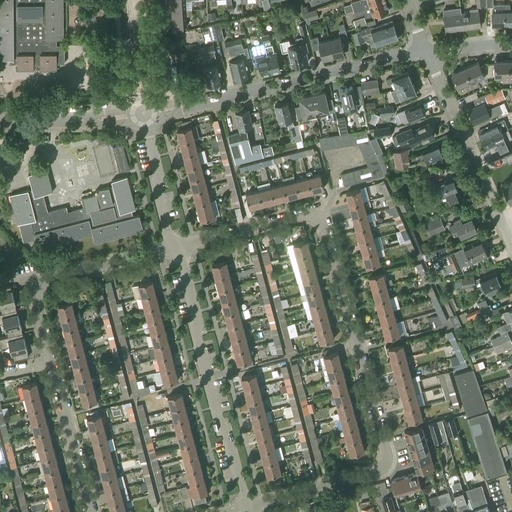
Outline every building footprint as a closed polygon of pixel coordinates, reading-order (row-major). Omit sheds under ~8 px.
[(0,0),(0,58),(9,58),(9,63),(17,63),(17,69),(33,69),(33,65),(40,65),(40,69),(56,69),(56,63),(64,63),(64,49),(56,49),(56,39),(63,39),(62,0),(0,0)] [(167,0),(168,11),(167,11),(167,12),(169,12),(186,11),(185,0),(191,0),(192,0),(167,0)] [(268,0),(261,0),(264,11),(270,9),(268,0)] [(385,0),(356,0),(351,2),(351,4),(354,12),(366,8),(385,1),(385,0)] [(486,0),(487,7),(493,7),(493,11),(492,12),(492,25),(504,25),(504,4),(503,0),(486,0)] [(365,18),(353,21),(355,27),(374,21),(373,16),(389,11),(385,1),(366,8),(354,12),(356,17),(364,14),(365,18)] [(346,14),(354,12),(351,4),(344,7),(346,14)] [(308,6),(303,7),(307,25),(311,24),(310,20),(319,18),(317,9),(309,11),(308,6)] [(460,8),(443,10),(444,16),(446,31),(463,29),(461,14),(460,8)] [(470,13),(461,14),(463,29),(480,26),(478,11),(478,12),(477,9),(469,10),(470,13)] [(169,25),(168,26),(168,27),(169,27),(174,27),(174,32),(178,31),(183,31),(185,31),(184,26),(187,26),(186,16),(192,15),(192,10),(186,11),(169,12),(169,25)] [(299,25),(301,33),(307,31),(305,23),(304,24),(304,21),(299,22),(299,25)] [(371,27),(352,34),(356,44),(369,40),(372,47),(395,39),(397,36),(392,21),(371,28),(371,27)] [(220,23),(214,24),(215,29),(218,39),(218,40),(224,39),(220,23)] [(214,24),(208,25),(212,41),(218,39),(215,29),(214,24)] [(340,36),(329,39),(333,56),(344,53),(342,43),(348,41),(347,36),(344,24),(338,26),(339,31),(338,31),(340,36)] [(289,39),(280,41),(282,52),(289,50),(293,66),(308,62),(305,52),(307,51),(305,43),(303,43),(302,36),(296,38),(297,42),(290,44),(289,39)] [(317,37),(310,38),(313,50),(320,48),(322,59),(333,56),(329,39),(318,42),(317,37)] [(241,38),(233,40),(242,77),(243,76),(245,78),(247,77),(248,75),(250,75),(245,56),(244,57),(242,49),(243,49),(241,38)] [(233,40),(224,42),(226,48),(228,48),(230,60),(229,60),(233,79),(235,78),(236,80),(239,79),(240,77),(242,77),(233,40)] [(264,44),(253,46),(253,47),(249,48),(251,57),(255,56),(255,57),(258,57),(262,73),(260,74),(271,71),(265,46),(264,44)] [(272,44),(265,46),(271,71),(281,69),(280,69),(276,52),(274,52),(272,44)] [(214,45),(206,47),(215,83),(217,83),(218,84),(221,83),(221,82),(223,81),(218,62),(217,63),(214,51),(215,51),(214,45)] [(206,47),(198,48),(199,55),(202,54),(203,58),(202,58),(204,66),(202,66),(207,85),(209,85),(210,86),(212,85),(213,84),(215,83),(206,47)] [(494,64),(488,65),(489,76),(503,76),(503,82),(509,82),(508,61),(494,61),(494,64)] [(478,62),(465,68),(473,87),(479,85),(476,79),(484,76),(484,78),(488,76),(489,76),(488,65),(485,65),(480,67),(478,62)] [(465,68),(451,74),(458,88),(465,84),(468,90),(473,87),(465,68)] [(392,77),(386,80),(388,85),(394,82),(397,88),(411,82),(411,81),(412,79),(411,77),(409,76),(407,71),(392,77)] [(377,80),(361,82),(363,95),(379,92),(377,80)] [(391,91),(395,102),(416,94),(414,88),(415,87),(414,84),(412,84),(411,82),(397,88),(391,91)] [(352,87),(340,90),(346,114),(358,111),(356,105),(364,103),(360,85),(352,87)] [(501,89),(484,96),(488,105),(505,98),(501,89)] [(475,91),(464,96),(466,102),(478,97),(475,91)] [(324,92),(312,95),(316,114),(323,112),(325,119),(330,118),(331,121),(337,120),(333,104),(327,106),(324,92)] [(296,113),(298,119),(300,128),(306,127),(305,123),(310,122),(309,116),(316,114),(312,95),(299,97),(302,111),(296,113)] [(277,104),(275,105),(279,122),(286,120),(289,129),(292,142),(302,140),(300,128),(298,119),(293,120),(292,119),(288,101),(282,103),(281,102),(278,103),(277,104)] [(498,105),(487,110),(484,102),(468,110),(474,122),(489,116),(490,117),(502,112),(498,105)] [(420,103),(397,112),(399,117),(402,116),(405,123),(410,121),(411,123),(420,120),(419,117),(425,115),(424,113),(425,112),(423,109),(422,108),(420,103)] [(235,113),(240,133),(247,131),(246,127),(252,125),(248,110),(235,113)] [(344,116),(337,118),(340,134),(348,133),(344,116)] [(221,132),(217,120),(212,121),(215,133),(221,132)] [(504,120),(478,132),(482,141),(508,129),(504,120)] [(411,129),(397,135),(400,143),(409,139),(412,145),(434,136),(433,135),(434,133),(433,129),(431,129),(429,124),(412,131),(411,129)] [(196,125),(191,126),(177,130),(180,142),(194,138),(207,135),(207,133),(203,132),(198,133),(196,125)] [(390,127),(374,129),(375,137),(391,135),(390,127)] [(511,138),(508,129),(482,141),(486,150),(511,138)] [(365,130),(340,134),(319,138),(321,149),(358,143),(368,167),(341,174),(344,186),(385,175),(384,174),(388,173),(379,154),(376,155),(365,130)] [(251,146),(247,131),(240,133),(228,136),(235,164),(263,157),(263,156),(270,154),(269,149),(262,151),(260,144),(251,146)] [(224,145),(221,132),(215,133),(219,147),(224,145)] [(198,152),(194,138),(180,142),(184,156),(198,152)] [(123,144),(113,146),(119,172),(130,169),(123,144)] [(228,158),(224,145),(219,147),(222,159),(228,158)] [(406,150),(394,153),(398,167),(409,165),(409,164),(425,158),(427,163),(442,156),(442,154),(442,153),(441,150),(440,150),(438,145),(410,157),(410,156),(408,156),(406,150)] [(313,148),(301,151),(302,156),(314,153),(313,148)] [(302,156),(301,151),(288,154),(290,159),(302,156)] [(187,169),(201,165),(198,152),(184,156),(187,169)] [(278,163),(290,159),(288,154),(276,157),(278,163)] [(278,163),(276,157),(264,160),(265,166),(278,163)] [(231,171),(228,158),(222,159),(225,172),(231,171)] [(265,166),(264,160),(251,164),(253,169),(265,166)] [(253,169),(251,164),(238,167),(240,173),(253,169)] [(205,178),(201,165),(187,169),(190,182),(205,178)] [(28,190),(10,195),(18,224),(19,224),(24,242),(25,242),(25,241),(36,238),(38,248),(93,234),(95,242),(143,230),(139,214),(133,216),(132,209),(136,208),(127,176),(111,180),(113,187),(109,188),(109,187),(96,190),(97,194),(82,198),(84,207),(72,211),(72,212),(68,213),(66,207),(48,212),(43,194),(53,192),(47,169),(28,174),(33,190),(29,191),(28,190)] [(234,184),(231,171),(225,172),(229,185),(234,184)] [(320,174),(308,177),(312,191),(324,188),(320,174)] [(312,191),(308,177),(295,180),(299,194),(312,191)] [(396,177),(389,180),(393,189),(400,186),(396,177)] [(432,177),(426,179),(431,192),(431,191),(434,199),(445,194),(449,204),(460,200),(456,190),(457,190),(456,188),(457,186),(455,183),(454,183),(452,178),(436,185),(435,183),(432,177)] [(208,191),(205,178),(190,182),(194,195),(208,191)] [(299,194),(295,180),(283,184),(287,198),(299,194)] [(379,185),(384,196),(389,194),(384,182),(379,185)] [(511,182),(502,187),(506,196),(511,193),(511,182)] [(238,197),(234,184),(229,185),(232,198),(238,197)] [(287,198),(283,184),(271,187),(274,201),(287,198)] [(274,201),(271,187),(258,190),(262,204),(274,201)] [(345,193),(349,205),(368,200),(367,200),(366,196),(362,197),(360,189),(345,193)] [(262,204),(258,190),(246,194),(250,208),(262,204)] [(212,204),(208,191),(194,195),(197,208),(212,204)] [(394,206),(389,194),(384,196),(389,208),(394,206)] [(371,212),(368,200),(349,205),(352,217),(371,212)] [(215,217),(212,204),(197,208),(200,220),(215,217)] [(449,205),(437,210),(440,216),(446,214),(447,216),(452,214),(451,212),(451,211),(449,205)] [(399,217),(394,206),(389,208),(394,219),(399,217)] [(376,224),(374,219),(372,212),(371,212),(352,217),(356,230),(370,226),(376,224)] [(405,229),(399,217),(394,219),(399,231),(405,229)] [(439,217),(425,223),(430,235),(444,229),(439,217)] [(454,223),(450,225),(454,235),(459,233),(461,237),(477,230),(476,229),(476,230),(471,219),(471,218),(462,222),(460,218),(454,221),(454,223)] [(373,238),(370,226),(356,230),(359,242),(373,238)] [(410,240),(405,229),(399,231),(396,232),(399,244),(404,243),(410,240)] [(378,237),(373,238),(359,242),(362,254),(381,250),(378,237)] [(464,248),(441,258),(444,266),(484,247),(480,239),(463,247),(464,248)] [(293,244),(296,256),(310,252),(307,240),(293,244)] [(415,252),(410,240),(404,243),(410,254),(415,252)] [(427,262),(425,263),(428,271),(431,278),(432,278),(434,283),(443,280),(444,281),(449,278),(447,273),(470,262),(471,263),(472,263),(474,264),(477,262),(477,260),(488,256),(484,247),(444,266),(446,269),(440,271),(440,270),(434,273),(432,269),(431,269),(430,267),(429,267),(427,262)] [(380,263),(378,257),(384,256),(382,249),(381,250),(362,254),(366,267),(380,263)] [(262,252),(265,265),(271,263),(267,251),(262,252)] [(436,251),(425,253),(426,260),(437,258),(436,251)] [(296,256),(299,268),(314,264),(310,252),(296,256)] [(251,254),(255,267),(260,265),(257,253),(251,254)] [(212,265),(215,277),(229,273),(226,261),(212,265)] [(265,265),(268,277),(274,276),(271,263),(265,265)] [(420,263),(414,265),(420,277),(425,275),(420,263)] [(299,268),(303,281),(317,277),(314,264),(299,268)] [(255,267),(258,279),(263,278),(260,265),(255,267)] [(372,289),(386,285),(392,284),(391,279),(385,280),(382,272),(368,276),(372,289)] [(473,276),(461,279),(463,287),(474,285),(475,290),(480,293),(484,291),(485,291),(486,291),(487,293),(493,290),(492,288),(500,284),(495,272),(480,279),(479,277),(473,279),(473,276)] [(215,277),(219,289),(233,286),(229,273),(215,277)] [(430,286),(425,275),(420,277),(425,289),(430,286)] [(268,277),(271,289),(277,288),(274,276),(268,277)] [(303,281),(306,293),(320,289),(317,277),(303,281)] [(258,279),(261,292),(266,290),(263,278),(258,279)] [(112,280),(104,282),(110,305),(116,303),(113,291),(114,291),(112,280)] [(152,280),(138,284),(141,297),(155,293),(152,280)] [(389,297),(386,285),(372,289),(375,301),(389,297)] [(10,286),(0,288),(0,310),(1,314),(16,310),(10,286)] [(219,289),(222,302),(236,298),(233,286),(219,289)] [(435,298),(430,286),(425,289),(430,300),(435,298)] [(271,289),(275,302),(280,300),(277,288),(271,289)] [(306,293),(310,305),(324,301),(320,289),(306,293)] [(264,304),(270,302),(266,290),(261,292),(262,296),(258,297),(260,303),(250,305),(250,307),(264,304)] [(155,293),(141,297),(144,309),(158,305),(155,293)] [(102,294),(97,295),(100,307),(105,306),(102,294)] [(393,310),(389,297),(375,301),(378,313),(393,310)] [(222,302),(225,314),(239,310),(236,298),(222,302)] [(441,310),(435,298),(430,300),(435,312),(441,310)] [(448,299),(443,302),(454,328),(462,325),(457,314),(455,314),(453,311),(457,310),(452,298),(448,300),(448,299)] [(275,302),(278,314),(283,313),(280,300),(275,302)] [(310,305),(313,318),(327,314),(324,301),(310,305)] [(71,302),(57,305),(60,317),(75,314),(71,302)] [(264,304),(267,316),(273,315),(270,302),(264,304)] [(116,303),(110,305),(113,317),(119,315),(116,303)] [(466,311),(458,315),(462,324),(468,321),(492,310),(490,304),(480,309),(479,308),(467,314),(466,311)] [(158,305),(144,309),(148,321),(162,318),(158,305)] [(105,306),(100,307),(103,320),(109,318),(105,306)] [(498,308),(488,313),(491,319),(501,315),(498,308)] [(16,310),(1,314),(7,337),(22,333),(16,310)] [(225,314),(228,326),(242,323),(239,310),(225,314)] [(396,322),(393,310),(378,313),(382,326),(396,322)] [(446,321),(441,310),(435,312),(440,323),(446,321)] [(278,314),(281,327),(286,325),(283,313),(278,314)] [(75,314),(60,317),(64,330),(78,326),(75,314)] [(313,318),(316,330),(330,326),(327,314),(313,318)] [(119,315),(113,317),(117,329),(122,328),(119,315)] [(267,316),(270,329),(276,327),(273,315),(267,316)] [(428,318),(431,328),(436,327),(436,326),(434,316),(428,318)] [(109,318),(103,320),(106,332),(112,331),(109,318)] [(162,318),(148,321),(151,334),(165,330),(162,318)] [(399,334),(396,322),(382,326),(385,338),(399,334)] [(228,326),(232,339),(245,335),(242,323),(228,326)] [(281,327),(284,339),(290,338),(289,337),(297,335),(295,329),(288,331),(286,325),(281,327)] [(78,326),(64,330),(67,342),(81,339),(78,326)] [(330,326),(316,330),(319,342),(334,338),(330,326)] [(270,329),(274,341),(279,339),(276,327),(270,329)] [(122,328),(117,329),(120,342),(126,340),(122,328)] [(165,330),(151,334),(154,346),(168,343),(165,330)] [(112,331),(106,332),(110,344),(115,343),(112,331)] [(445,333),(450,345),(455,342),(450,331),(445,333)] [(7,337),(7,338),(0,339),(0,344),(1,348),(10,346),(14,360),(29,356),(22,333),(7,337)] [(507,333),(490,340),(493,346),(510,339),(507,333)] [(232,339),(235,351),(249,348),(245,335),(232,339)] [(290,338),(284,339),(287,351),(293,350),(290,338)] [(81,339),(67,342),(70,355),(84,351),(81,339)] [(279,339),(274,341),(277,353),(282,352),(279,339)] [(487,350),(470,357),(471,361),(489,354),(489,352),(495,350),(496,353),(511,346),(511,344),(510,339),(493,346),(493,347),(487,350)] [(126,340),(120,342),(123,354),(129,353),(126,340)] [(461,355),(455,342),(450,345),(456,357),(461,355)] [(115,343),(110,344),(113,357),(119,355),(115,343)] [(168,343),(154,346),(157,359),(171,355),(168,343)] [(402,344),(388,348),(392,360),(406,357),(402,344)] [(249,348),(235,351),(238,364),(252,360),(249,348)] [(84,351),(70,355),(73,367),(87,363),(84,351)] [(337,352),(323,356),(327,368),(341,364),(337,352)] [(129,353),(123,354),(127,367),(132,365),(129,353)] [(119,355),(113,357),(116,369),(122,368),(119,355)] [(171,355),(157,359),(161,371),(175,367),(171,355)] [(466,366),(463,360),(461,355),(456,357),(449,359),(452,371),(460,369),(466,366)] [(406,357),(392,360),(395,373),(409,369),(406,357)] [(87,363),(73,367),(76,379),(91,376),(87,363)] [(297,363),(291,365),(294,376),(300,375),(297,363)] [(341,364),(327,368),(330,380),(344,376),(341,364)] [(132,365),(127,367),(130,379),(135,377),(132,365)] [(286,366),(281,367),(284,379),(290,378),(286,366)] [(175,367),(161,371),(164,383),(178,380),(175,367)] [(474,367),(453,374),(467,417),(489,489),(510,482),(502,455),(508,453),(505,444),(499,446),(488,410),(487,410),(474,367)] [(122,368),(116,369),(119,382),(125,380),(122,368)] [(409,369),(395,373),(398,385),(412,381),(409,369)] [(453,384),(449,371),(438,374),(442,387),(453,384)] [(256,373),(241,377),(245,389),(259,386),(256,373)] [(300,375),(294,376),(298,389),(303,387),(300,375)] [(91,376),(76,379),(80,392),(94,388),(91,376)] [(344,376),(330,380),(333,393),(347,389),(344,376)] [(135,377),(130,379),(133,391),(137,390),(139,395),(149,392),(148,386),(146,387),(144,380),(136,381),(135,377)] [(290,378),(284,379),(287,392),(293,390),(290,378)] [(125,380),(119,382),(123,393),(120,394),(121,399),(129,397),(125,380)] [(412,381),(398,385),(402,398),(416,394),(412,381)] [(36,382),(22,386),(25,398),(39,394),(36,382)] [(457,396),(453,384),(442,387),(446,399),(451,398),(457,396)] [(259,386),(245,389),(248,402),(262,398),(259,386)] [(303,387),(298,389),(301,401),(306,400),(303,387)] [(94,388),(80,392),(83,404),(97,400),(94,388)] [(347,389),(333,393),(337,405),(351,401),(347,389)] [(293,390),(287,392),(291,404),(296,403),(293,390)] [(181,393),(167,397),(171,409),(185,405),(181,393)] [(39,394),(25,398),(28,411),(42,407),(39,394)] [(416,394),(402,398),(405,410),(419,406),(416,394)] [(461,408),(457,396),(451,398),(455,410),(461,408)] [(262,398),(248,402),(251,414),(265,411),(262,398)] [(306,400),(301,401),(304,414),(310,412),(306,400)] [(339,413),(332,414),(333,419),(340,418),(354,414),(351,401),(337,405),(339,413)] [(296,403),(291,404),(294,416),(299,415),(296,403)] [(0,405),(0,404),(0,418),(3,417),(2,414),(8,412),(7,407),(1,408),(0,405)] [(142,404),(137,405),(140,417),(145,416),(142,404)] [(171,410),(166,411),(167,415),(172,414),(174,421),(188,418),(185,405),(171,409),(171,410)] [(132,406),(126,408),(129,420),(135,418),(132,406)] [(419,406),(405,410),(408,422),(422,418),(419,406)] [(42,407),(28,411),(31,423),(46,419),(42,407)] [(265,411),(251,414),(254,427),(268,423),(265,411)] [(310,412),(304,414),(307,426),(313,425),(310,412)] [(92,416),(86,418),(90,430),(104,426),(101,414),(99,414),(92,416)] [(354,414),(340,418),(343,430),(357,426),(354,414)] [(299,415),(294,416),(297,429),(303,427),(299,415)] [(145,416),(140,417),(143,429),(148,428),(145,416)] [(131,427),(125,428),(126,434),(138,431),(135,418),(129,420),(131,427)] [(174,422),(166,425),(169,436),(177,434),(191,430),(188,418),(174,421),(174,422)] [(46,419),(31,423),(35,435),(49,432),(46,419)] [(429,424),(434,443),(442,441),(437,422),(429,424)] [(268,423),(254,427),(257,439),(272,435),(268,423)] [(313,425),(307,426),(311,438),(316,437),(313,425)] [(104,426),(90,430),(93,442),(107,439),(104,426)] [(345,436),(339,438),(341,444),(347,442),(361,438),(357,426),(343,430),(345,436)] [(424,434),(422,426),(404,431),(407,439),(424,434)] [(303,427),(297,429),(300,441),(306,440),(303,427)] [(148,428),(143,429),(146,442),(152,440),(148,428)] [(7,429),(1,431),(4,443),(10,442),(7,429)] [(191,430),(177,434),(180,446),(194,442),(191,430)] [(138,431),(126,434),(133,433),(136,444),(141,443),(138,431)] [(49,432),(35,435),(38,447),(52,444),(49,432)] [(427,442),(424,434),(407,439),(409,447),(427,442)] [(272,435),(257,439),(261,451),(275,448),(272,435)] [(316,437),(311,438),(314,451),(319,449),(316,437)] [(361,438),(347,442),(350,455),(364,451),(361,438)] [(107,439),(93,442),(96,455),(110,451),(107,439)] [(152,440),(146,442),(149,454),(155,453),(152,440)] [(306,440),(300,441),(304,453),(309,452),(306,440)] [(10,442),(4,443),(7,455),(13,454),(10,442)] [(194,442),(180,446),(183,459),(198,455),(194,442)] [(429,450),(427,442),(409,447),(412,456),(429,450)] [(141,443),(136,444),(139,457),(144,455),(141,443)] [(52,444),(38,447),(41,460),(55,456),(52,444)] [(275,448),(261,451),(264,464),(278,460),(275,448)] [(319,449),(314,451),(317,463),(323,462),(319,449)] [(432,458),(429,450),(412,456),(414,464),(432,458)] [(110,451),(96,455),(99,467),(114,463),(110,451)] [(309,452),(304,453),(307,466),(312,464),(309,452)] [(155,453),(149,454),(153,467),(158,465),(155,453)] [(13,454),(7,455),(10,468),(16,466),(13,454)] [(144,455),(139,457),(142,469),(148,468),(144,455)] [(198,455),(183,459),(187,471),(201,467),(198,455)] [(55,456),(41,460),(44,472),(58,469),(55,456)] [(434,467),(432,458),(414,464),(416,472),(434,467)] [(278,460),(264,464),(267,476),(281,472),(278,460)] [(114,463),(99,467),(103,479),(117,476),(114,463)] [(158,465),(153,467),(156,479),(161,478),(158,465)] [(16,466),(10,468),(14,480),(19,479),(16,466)] [(201,467),(187,471),(190,483),(204,480),(201,467)] [(148,468),(142,469),(145,482),(151,480),(148,468)] [(58,469),(44,472),(47,485),(62,481),(58,469)] [(475,479),(472,469),(464,471),(467,481),(475,479)] [(421,488),(416,472),(408,475),(413,491),(421,488)] [(413,491),(408,475),(399,477),(404,494),(413,491)] [(117,476),(103,479),(106,492),(120,488),(117,476)] [(404,494),(399,477),(391,480),(395,496),(404,494)] [(161,478),(156,479),(159,491),(164,490),(161,478)] [(19,479),(14,480),(17,493),(23,491),(19,479)] [(151,480),(145,482),(149,494),(154,493),(151,480)] [(190,485),(179,488),(182,499),(189,497),(189,496),(193,495),(195,503),(206,501),(204,493),(207,492),(204,480),(190,483),(190,485)] [(62,481),(47,485),(51,497),(65,493),(62,481)] [(471,496),(468,497),(469,502),(478,498),(481,506),(478,508),(479,511),(489,511),(481,485),(469,489),(471,496)] [(120,488),(106,492),(109,504),(123,501),(120,488)] [(462,490),(454,493),(457,502),(456,502),(459,511),(469,511),(469,510),(469,511),(462,490)] [(23,491),(17,493),(20,505),(26,503),(23,491)] [(449,492),(435,496),(440,511),(447,511),(446,506),(453,504),(449,492)] [(65,493),(51,497),(54,509),(68,505),(65,493)] [(154,493),(149,494),(152,506),(157,505),(154,493)] [(440,511),(435,496),(429,497),(433,511),(440,511)] [(390,498),(381,500),(385,511),(391,511),(395,511),(390,498)] [(478,498),(469,502),(471,502),(473,509),(469,510),(469,511),(479,511),(478,508),(481,506),(478,498)] [(368,500),(359,503),(361,511),(371,511),(371,507),(370,507),(368,500)] [(123,501),(109,504),(111,511),(131,511),(131,510),(126,511),(123,501)]
